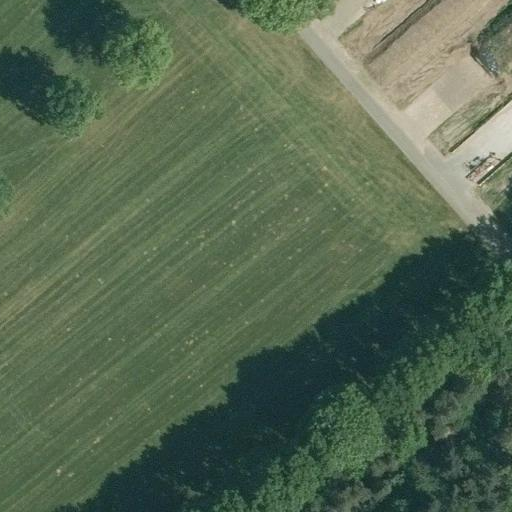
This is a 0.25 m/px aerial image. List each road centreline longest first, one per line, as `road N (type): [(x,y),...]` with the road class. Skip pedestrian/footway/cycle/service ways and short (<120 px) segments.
road 1 (unknown): [(511,250),(295,0)]
road 2 (tertiary): [(256,511),(511,312)]
